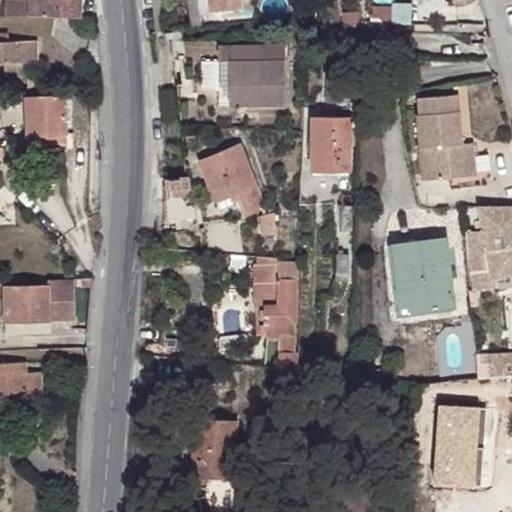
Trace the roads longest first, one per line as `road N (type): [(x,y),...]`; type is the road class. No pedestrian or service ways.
road 1 (secondary): [(108,511),(133,155),(119,0)]
road 2 (unknown): [(509,50),(405,90),(403,220)]
